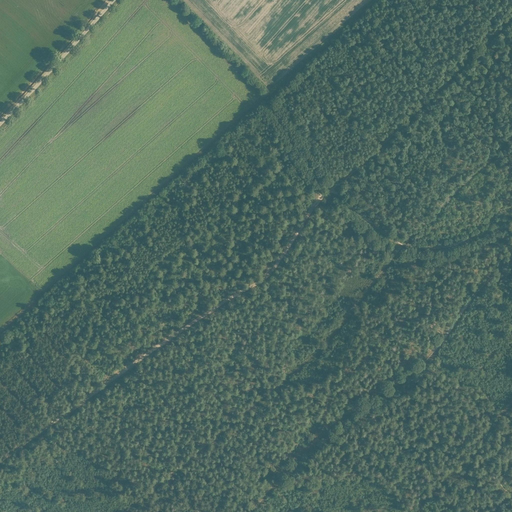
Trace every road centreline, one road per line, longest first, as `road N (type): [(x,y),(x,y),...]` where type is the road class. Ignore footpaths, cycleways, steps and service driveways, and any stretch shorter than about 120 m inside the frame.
road 1 (unclassified): [(0,124),(113,0)]
road 2 (track): [(264,98),(374,0)]
